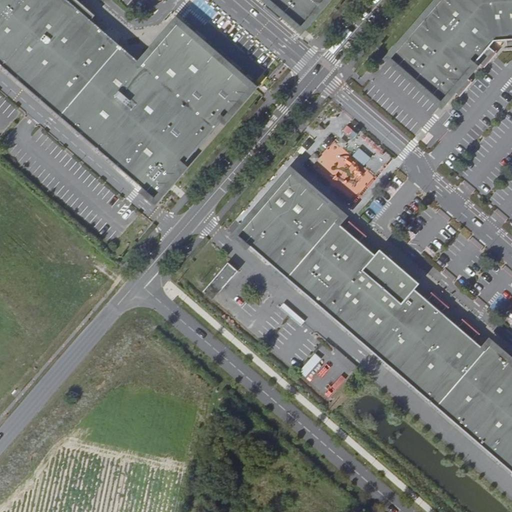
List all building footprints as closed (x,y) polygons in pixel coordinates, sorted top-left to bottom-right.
[(0,0),(0,64),(154,199),(251,87),(177,23),(142,64),(91,20),(95,15),(77,0),(0,0)] [(269,0),(301,27),(324,0),(269,0)] [(511,0),(440,0),(390,58),(441,102),(494,41),(511,39),(511,0)] [(109,24),(105,29),(115,38),(119,33),(109,24)] [(347,125),(343,130),(353,139),(357,134),(347,125)] [(358,148),(353,156),(366,164),(371,156),(358,148)] [(291,173),(265,203),(292,226),(318,196),(291,173)] [(281,252),(296,266),(287,277),(511,471),(511,354),(510,353),(505,358),(490,344),(485,350),(415,289),(420,283),(380,249),(375,255),(337,222),(341,216),(318,196),(292,226),(265,203),(237,235),(271,264),(281,252)] [(296,266),(281,252),(271,264),(287,277),(296,266)] [(228,262),(203,291),(213,300),(238,271),(228,262)] [(307,375),(321,359),(316,354),(301,370),(307,375)]
